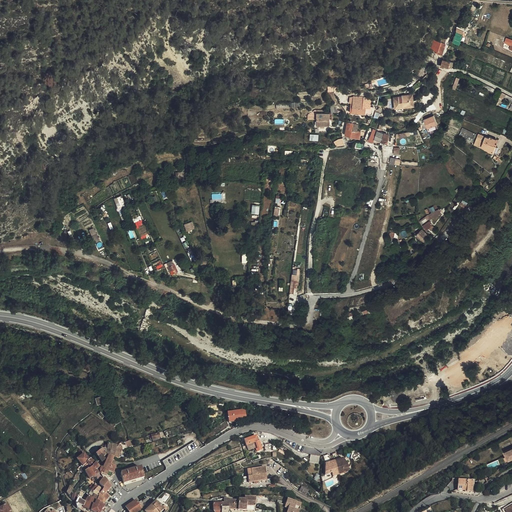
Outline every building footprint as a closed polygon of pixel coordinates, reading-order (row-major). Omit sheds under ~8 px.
[(458,38),(457,41),(462,43),(468,30),(462,28),(461,31),(458,30),(456,35),(457,36),(456,37),(458,38)] [(438,40),(435,49),(441,51),(441,53),(446,54),(449,43),(438,40)] [(368,106),(369,96),(356,94),(356,97),(358,97),(358,100),(359,100),(359,101),(354,101),(353,111),(374,113),(376,107),(372,107),(368,106)] [(407,106),(413,105),(412,98),(411,98),(410,94),(405,95),(406,96),(397,98),(398,107),(407,106)] [(322,119),(333,119),(334,111),(321,111),(320,123),(333,124),(333,122),(322,122),(322,119)] [(428,128),(438,124),(434,114),(424,118),(428,128)] [(377,138),(380,129),(372,126),(369,136),(376,139),(377,138)] [(478,133),(463,128),(461,135),(475,140),(478,133)] [(387,131),(380,129),(377,138),(376,139),(380,141),(381,138),(384,139),(387,131)] [(384,139),(383,143),(386,143),(389,144),(391,144),(394,134),(392,133),(387,131),(384,139)] [(491,137),(481,133),(477,144),(484,147),(484,146),(489,147),(488,148),(496,151),(499,144),(498,143),(500,139),(492,136),(491,137)] [(226,201),(225,191),(211,192),(212,202),(226,201)] [(125,201),(122,194),(120,195),(120,196),(121,195),(123,198),(121,199),(122,200),(117,202),(118,205),(125,201)] [(252,213),(259,213),(260,204),(253,204),(252,213)] [(422,220),(423,221),(430,217),(443,211),(442,210),(429,215),(422,220)] [(430,217),(423,221),(430,228),(435,225),(432,219),(430,217)] [(187,231),(193,229),(190,222),(184,224),(187,231)] [(200,262),(205,271),(207,271),(207,268),(209,267),(209,265),(207,260),(200,262)] [(173,262),(168,264),(171,270),(173,269),(175,272),(178,270),(175,262),(173,263),(173,262)] [(291,280),(289,290),(294,290),(294,287),(296,287),(296,281),(298,281),(299,276),(294,275),(294,280),(291,280)] [(96,404),(102,402),(100,395),(94,397),(96,404)] [(245,414),(244,409),(240,409),(232,410),(226,411),(228,420),(239,418),(243,417),(245,414)] [(247,445),(247,447),(254,445),(255,447),(256,447),(258,450),(262,449),(259,440),(258,440),(256,435),(244,440),(246,445),(247,445)] [(271,441),(264,443),(265,445),(264,445),(266,451),(274,449),(272,442),(271,443),(271,441)] [(113,457),(114,456),(115,451),(118,452),(119,449),(117,444),(107,444),(107,448),(106,450),(111,451),(110,457),(113,457)] [(100,452),(95,456),(102,463),(105,461),(104,459),(106,456),(103,450),(100,452)] [(330,452),(324,454),(327,461),(327,472),(334,470),(335,473),(346,469),(345,466),(351,463),(344,455),(339,456),(337,450),(333,452),(336,458),(333,459),(330,452)] [(319,464),(321,455),(311,453),(309,462),(319,464)] [(82,467),(83,466),(89,461),(88,461),(83,454),(76,460),(81,466),(79,467),(80,468),(82,467)] [(166,467),(177,462),(174,455),(163,460),(166,467)] [(100,473),(104,476),(105,473),(110,467),(111,464),(113,457),(110,457),(109,456),(108,458),(102,468),(101,468),(99,470),(99,472),(100,474),(100,473)] [(87,470),(93,478),(95,477),(97,482),(98,481),(98,480),(99,478),(99,477),(99,476),(95,470),(93,467),(91,465),(93,463),(89,460),(88,461),(89,461),(83,466),(87,470)] [(498,460),(487,464),(489,469),(500,465),(498,460)] [(105,473),(104,476),(109,478),(116,466),(112,465),(112,466),(107,474),(105,473)] [(264,486),(270,486),(273,485),(273,484),(274,484),(274,478),(266,478),(265,467),(259,468),(259,469),(249,470),(249,475),(248,475),(249,482),(263,480),(264,486)] [(141,469),(120,474),(123,485),(143,479),(141,469)] [(84,472),(85,473),(89,479),(93,478),(87,470),(84,472)] [(491,482),(499,473),(496,470),(489,480),(491,482)] [(103,489),(107,492),(109,489),(110,487),(102,480),(100,481),(98,484),(98,485),(103,489)] [(469,482),(455,481),(454,492),(461,492),(464,493),(464,494),(469,494),(469,489),(469,482)] [(300,491),(306,493),(308,488),(303,485),(300,491)] [(90,497),(89,498),(91,499),(93,496),(96,497),(101,491),(95,486),(90,492),(92,494),(91,494),(92,495),(90,497)] [(105,494),(107,492),(103,489),(101,491),(96,497),(98,498),(100,499),(101,498),(105,494)] [(73,492),(69,496),(74,500),(78,496),(73,492)] [(84,502),(94,507),(94,506),(98,498),(96,497),(93,496),(91,499),(89,498),(87,497),(84,502)] [(244,499),(244,500),(248,500),(248,505),(255,505),(255,497),(244,497),(244,499)] [(298,511),(302,502),(288,497),(284,507),(288,508),(287,511),(298,511)] [(83,508),(89,511),(91,511),(94,507),(84,502),(82,501),(77,499),(75,503),(75,504),(81,507),(83,508)] [(229,499),(221,499),(221,503),(221,509),(229,509),(230,509),(234,509),(234,500),(229,500),(229,499)] [(125,507),(128,511),(135,511),(141,508),(139,505),(140,504),(139,503),(138,504),(136,500),(125,507)] [(156,500),(154,502),(162,511),(164,509),(156,500)] [(160,511),(162,511),(154,502),(144,511),(145,511),(160,511)] [(217,511),(216,503),(212,504),(213,511),(221,511),(217,511)]
